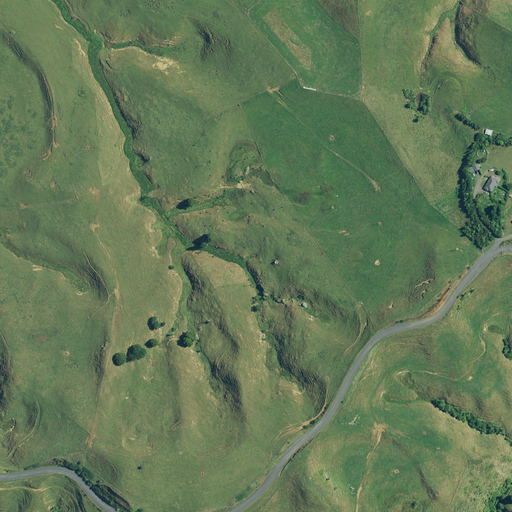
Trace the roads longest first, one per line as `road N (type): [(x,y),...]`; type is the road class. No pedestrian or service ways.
road 1 (unclassified): [(228,511),(251,496),(283,450),(316,427),(374,340),(437,308),(485,251),(511,246)]
road 2 (unclassified): [(0,476),(69,473),(115,511)]
